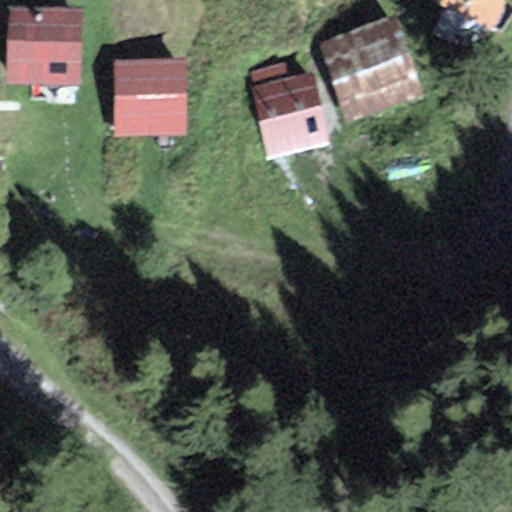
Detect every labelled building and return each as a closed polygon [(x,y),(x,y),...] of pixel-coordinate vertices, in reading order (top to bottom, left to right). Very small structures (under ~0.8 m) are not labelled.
[(506,0),(433,0),(432,4),(493,30),(506,0)] [(83,9),(7,6),(4,85),(80,88),(83,9)] [(392,17),(318,44),(349,127),(423,100),(392,17)] [(183,58),(112,60),(115,139),(186,136),(183,58)] [(284,65),(247,73),(267,155),(328,141),(312,72),(287,78),(284,65)]
